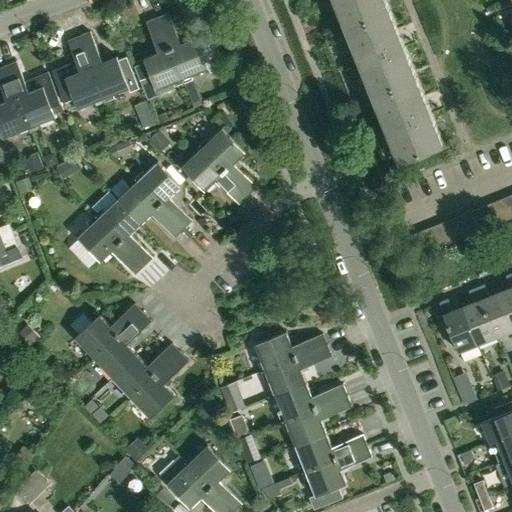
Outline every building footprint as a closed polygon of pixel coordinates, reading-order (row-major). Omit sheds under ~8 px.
[(390,9),(386,0),(335,0),(346,26),(390,9)] [(417,76),(398,28),(390,9),(346,26),(373,94),(417,76)] [(169,12),(157,16),(182,78),(208,68),(211,74),(222,69),(211,41),(200,46),(196,36),(181,42),(169,12)] [(147,21),(159,51),(144,57),(146,61),(135,66),(148,99),(159,94),(157,89),(182,78),(157,16),(147,21)] [(91,31),(79,35),(104,97),(130,87),(117,55),(103,61),(91,31)] [(66,104),(76,100),(78,107),(104,97),(79,35),(68,40),(76,60),(53,70),(66,104)] [(49,71),(25,81),(17,60),(6,65),(30,126),(56,116),(53,110),(63,106),(49,71)] [(5,137),(30,126),(6,65),(0,67),(0,83),(6,100),(0,102),(0,125),(0,126),(5,137)] [(444,144),(429,107),(417,76),(373,94),(401,162),(444,144)] [(155,122),(151,112),(140,117),(144,127),(155,123),(155,122)] [(169,120),(166,112),(160,115),(158,116),(160,123),(169,120)] [(223,127),(202,147),(248,195),(257,186),(235,162),(246,151),(223,127)] [(150,138),(162,150),(171,141),(160,129),(150,138)] [(109,131),(106,136),(110,141),(116,140),(118,135),(115,130),(109,131)] [(120,155),(133,149),(129,139),(116,145),(120,155)] [(240,203),(248,195),(202,147),(183,165),(206,190),(217,179),(240,203)] [(44,167),(38,151),(31,154),(21,166),(23,171),(29,169),(30,172),(44,167)] [(47,165),(53,166),(57,161),(54,156),(49,155),(46,159),(47,165)] [(61,176),(73,168),(69,161),(54,167),(61,176)] [(158,161),(139,179),(159,201),(184,228),(193,220),(170,195),(181,185),(158,161)] [(34,189),(29,176),(16,181),(20,193),(34,189)] [(139,179),(118,198),(141,223),(153,212),(175,237),(184,228),(159,201),(139,179)] [(511,199),(510,195),(499,199),(507,220),(511,218),(511,199)] [(118,198),(99,217),(145,265),(154,257),(131,233),(141,223),(118,198)] [(499,199),(488,203),(497,224),(507,220),(499,199)] [(488,203),(477,208),(486,229),(497,224),(488,203)] [(477,208),(466,212),(475,233),(486,229),(477,208)] [(466,212),(455,217),(464,237),(475,233),(466,212)] [(136,274),(145,265),(99,217),(79,235),(102,260),(113,249),(136,274)] [(455,217),(444,221),(453,242),(464,237),(455,217)] [(444,221),(433,226),(441,246),(453,242),(444,221)] [(433,226),(422,230),(430,251),(441,246),(433,226)] [(0,268),(24,258),(13,230),(0,234),(0,268)] [(422,230),(411,234),(419,255),(430,251),(422,230)] [(511,286),(500,291),(511,320),(511,272),(506,274),(511,286)] [(484,283),(477,286),(497,336),(511,329),(511,320),(500,291),(489,295),(484,283)] [(474,301),(463,305),(478,343),(497,336),(477,286),(470,289),(474,301)] [(448,298),(440,301),(444,313),(443,313),(459,351),(478,343),(463,305),(452,310),(448,298)] [(76,337),(94,356),(113,340),(144,311),(135,302),(111,325),(101,314),(76,337)] [(94,356),(113,377),(129,363),(138,354),(128,343),(152,320),(144,311),(113,340),(94,356)] [(29,323),(25,327),(17,334),(29,347),(40,336),(29,323)] [(287,331),(255,343),(266,369),(328,344),(323,333),(292,345),(287,331)] [(113,377),(132,396),(150,379),(181,351),(172,342),(148,364),(138,354),(129,363),(113,377)] [(266,369),(276,395),(307,382),(301,367),(332,355),(328,344),(266,369)] [(165,382),(189,360),(181,351),(150,379),(132,396),(151,417),(175,394),(165,382)] [(510,386),(504,370),(492,375),(498,390),(510,386)] [(276,395),(286,420),(348,394),(343,383),(313,395),(307,382),(276,395)] [(286,420),(296,445),(327,432),(322,418),(353,406),(348,394),(286,420)] [(230,410),(245,405),(241,397),(227,403),(230,410)] [(482,421),(489,441),(511,432),(511,400),(494,408),(497,415),(482,421)] [(296,445),(306,470),(368,444),(363,433),(333,446),(327,432),(296,445)] [(511,432),(489,441),(490,442),(493,441),(501,463),(505,461),(505,460),(511,457),(511,432)] [(257,446),(252,433),(250,434),(239,439),(244,451),(257,446)] [(148,450),(137,438),(125,448),(136,461),(148,450)] [(179,454),(233,511),(243,503),(220,479),(231,468),(208,444),(188,463),(179,454)] [(343,497),(339,486),(347,483),(341,468),(372,456),(368,444),(306,470),(316,494),(310,496),(315,508),(343,497)] [(33,454),(23,447),(15,460),(25,466),(33,454)] [(473,454),(471,448),(461,452),(463,458),(473,454)] [(233,511),(179,454),(159,473),(191,507),(202,496),(217,511),(233,511)] [(136,464),(127,455),(119,464),(128,473),(136,464)] [(511,457),(505,460),(505,461),(501,463),(504,469),(507,470),(503,476),(511,481),(511,457)] [(36,469),(16,489),(31,503),(50,483),(36,469)] [(279,481),(281,487),(288,484),(286,478),(279,481)] [(473,484),(479,497),(488,493),(483,480),(473,484)] [(168,506),(175,499),(160,484),(153,491),(161,500),(162,499),(168,506)] [(494,506),(488,493),(479,497),(484,510),(494,506)]
